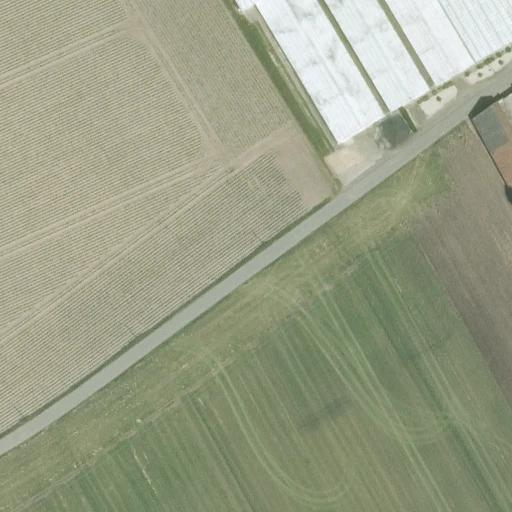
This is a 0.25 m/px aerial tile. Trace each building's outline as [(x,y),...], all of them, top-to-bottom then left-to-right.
[(375,0),(382,0),(435,88),(511,42),(511,0),(233,0),(241,13),(254,5),(338,145),(385,117),(315,0),(322,0),(390,114),(430,91),(375,0)] [(511,132),(496,104),(473,120),(511,190),(511,132)] [(511,263),(482,280),(511,336),(511,263)] [(511,348),(476,283),(436,305),(511,444),(511,348)] [(511,457),(431,308),(391,329),(475,484),(511,463),(511,462),(511,457)] [(511,511),(511,463),(475,484),(467,488),(461,478),(438,490),(449,511),(511,511)]
